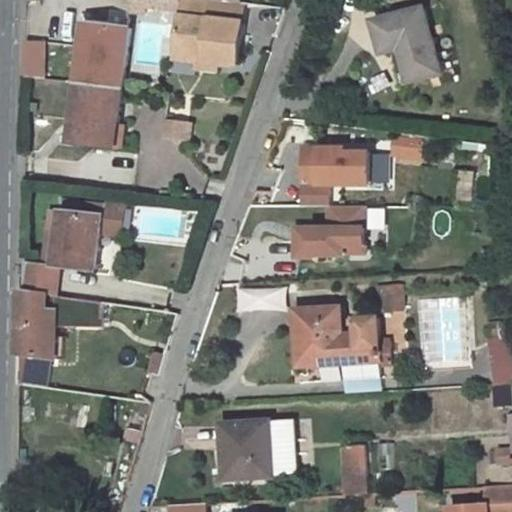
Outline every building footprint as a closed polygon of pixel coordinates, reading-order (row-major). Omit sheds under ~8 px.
[(181,0),(132,0),(131,5),(148,7),(181,12),(181,0)] [(241,66),(245,24),(242,23),(209,19),(211,3),(187,0),(185,0),(179,59),(200,61),(220,64),(241,66)] [(241,3),(215,0),(210,0),(211,3),(209,19),(242,23),(244,4),(241,3)] [(148,7),(131,5),(131,12),(147,14),(148,7)] [(443,73),(425,8),(377,21),(385,52),(392,50),(401,48),(410,82),(443,73)] [(133,28),(88,23),(81,83),(125,88),(133,28)] [(46,43),(28,44),(28,77),(47,79),(46,43)] [(410,82),(401,48),(392,50),(401,84),(410,82)] [(220,64),(200,61),(199,69),(219,71),(220,64)] [(118,148),(125,88),(81,83),(73,143),(118,148)] [(193,124),(168,121),(166,138),(191,142),(193,124)] [(373,183),(372,151),(347,151),(347,147),(307,148),(308,184),(373,183)] [(104,232),(107,205),(66,200),(59,265),(28,261),(27,291),(50,295),(59,296),(62,265),(100,269),(104,232)] [(125,234),(128,206),(107,204),(107,205),(104,232),(125,234)] [(406,310),(405,286),(382,288),(384,311),(406,310)] [(27,291),(22,290),(20,354),(58,359),(59,313),(50,312),(50,295),(27,291)] [(383,355),(381,319),(344,321),(343,308),(298,310),(301,354),(309,354),(310,367),(384,362),(384,359),(383,355)] [(511,320),(499,323),(501,334),(490,336),(497,385),(511,383),(511,320)] [(501,334),(499,323),(488,325),(490,336),(501,334)] [(168,355),(157,352),(151,373),(162,375),(168,355)] [(310,367),(309,354),(301,354),(302,367),(310,367)] [(394,363),(394,354),(383,355),(384,359),(384,362),(384,364),(394,363)] [(37,371),(39,359),(26,357),(24,370),(37,371)] [(151,373),(148,373),(136,412),(150,416),(150,415),(162,375),(151,373)] [(511,383),(497,385),(499,406),(511,404),(511,383)] [(35,424),(36,407),(24,406),(23,423),(35,424)] [(150,416),(136,412),(123,453),(137,456),(150,416)] [(301,476),(296,419),(273,421),(277,477),(301,476)] [(277,477),(273,421),(225,424),(230,480),(277,477)] [(367,445),(347,446),(350,495),(371,494),(367,445)] [(511,463),(509,446),(499,448),(502,464),(511,463)] [(489,504),(453,507),(453,511),(511,511),(511,484),(487,487),(489,504)]
